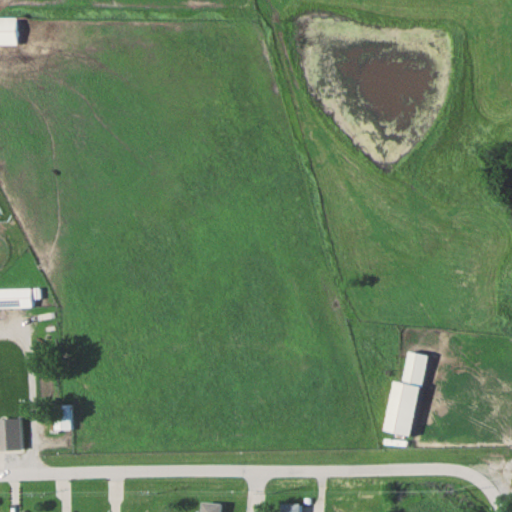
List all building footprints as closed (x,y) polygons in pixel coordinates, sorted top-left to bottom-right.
[(0,15),(0,44),(17,45),(17,16),(0,15)] [(0,287),(0,306),(33,306),(33,288),(0,287)] [(412,435),(428,353),(408,350),(402,380),(394,379),(384,430),(412,435)] [(56,429),(73,429),(73,403),(56,403),(56,429)] [(24,449),(24,416),(1,416),(1,449),(24,449)] [(221,511),(222,502),(201,502),(200,511),(221,511)] [(281,511),(301,511),(302,502),(282,502),(281,511)]
